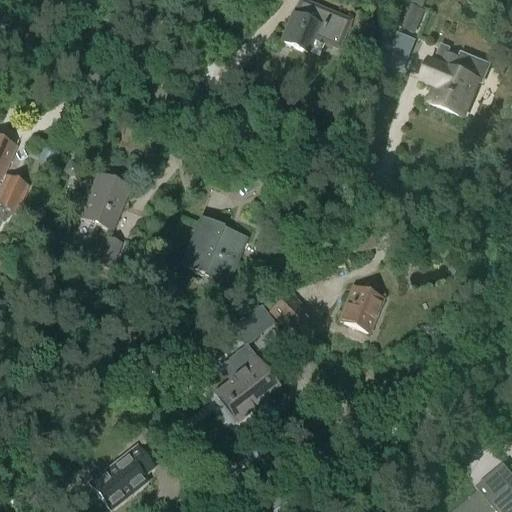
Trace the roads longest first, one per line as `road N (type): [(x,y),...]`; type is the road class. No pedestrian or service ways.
road 1 (residential): [(511,243),(0,32)]
road 2 (tertiary): [(511,354),(274,511)]
